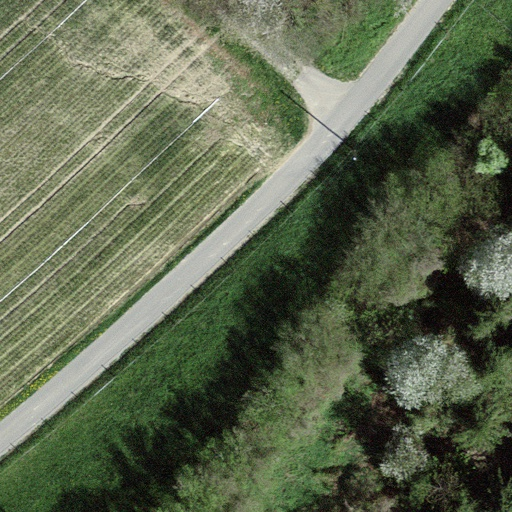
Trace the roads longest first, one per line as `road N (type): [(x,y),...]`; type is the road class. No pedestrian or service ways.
road 1 (residential): [(0,444),(289,188),(439,0)]
road 2 (track): [(342,121),(232,0)]
